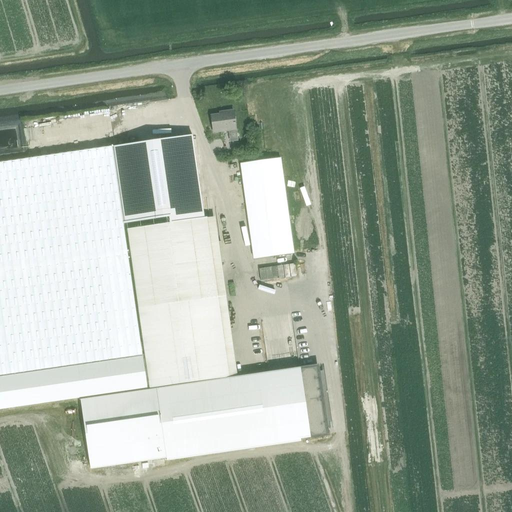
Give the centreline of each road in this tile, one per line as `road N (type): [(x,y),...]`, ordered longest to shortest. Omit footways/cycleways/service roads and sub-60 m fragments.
road 1 (unclassified): [(0,91),(511,19)]
road 2 (unknown): [(179,66),(243,288),(275,299)]
